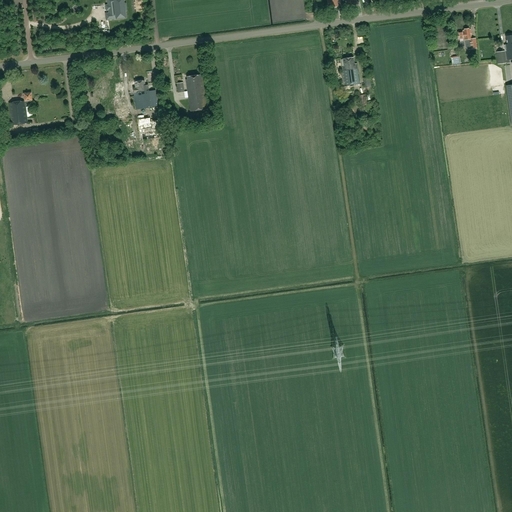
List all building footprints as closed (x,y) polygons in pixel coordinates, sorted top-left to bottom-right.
[(106,13),(106,20),(107,20),(117,19),(116,16),(120,16),(121,18),(126,18),(125,11),(124,4),(123,0),(116,0),(114,0),(107,0),(108,5),(109,5),(109,9),(109,10),(109,13),(106,13)] [(463,31),(458,32),(459,39),(464,38),(464,40),(466,39),(467,49),(476,48),(475,38),(472,39),(471,29),(469,30),(469,28),(464,29),(464,30),(463,30),(463,31)] [(498,52),(498,55),(497,55),(498,64),(501,64),(506,63),(510,62),(509,60),(511,59),(511,34),(511,35),(506,36),(507,39),(506,39),(507,44),(505,44),(505,51),(506,54),(505,55),(505,54),(503,55),(503,52),(498,52)] [(344,65),(342,66),(345,86),(359,84),(357,63),(354,64),(353,57),(343,58),(344,65)] [(207,108),(206,103),(202,74),(187,76),(187,80),(186,80),(190,111),(207,108)] [(134,92),(134,97),(136,109),(158,105),(155,90),(149,91),(148,85),(145,85),(145,80),(135,82),(136,88),(133,88),(134,92)] [(183,82),(176,83),(178,92),(184,91),(183,82)] [(106,85),(99,86),(100,100),(108,99),(106,85)] [(9,103),(12,125),(28,123),(25,103),(32,102),(31,92),(24,93),(25,101),(9,103)] [(357,95),(359,105),(366,104),(365,94),(357,95)] [(150,118),(138,119),(141,140),(163,137),(160,119),(150,121),(150,118)]
